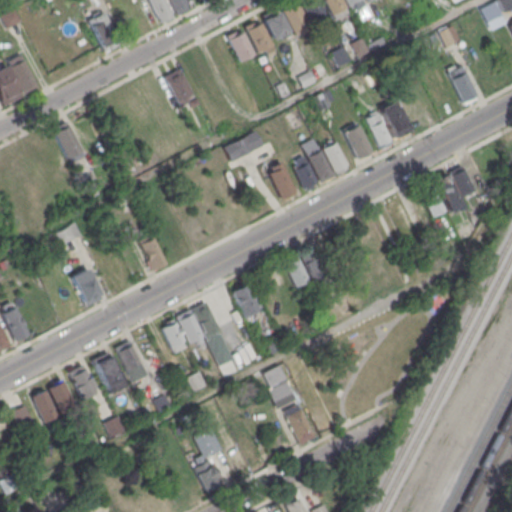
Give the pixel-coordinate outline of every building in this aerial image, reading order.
[(157,19),(146,0),(166,0),(172,11),(157,19)] [(172,11),(166,0),(184,0),(186,3),(172,11)] [(310,25),(297,0),(317,0),(326,17),(310,25)] [(330,16),(321,0),(340,0),(345,9),(330,16)] [(364,4),(361,0),(345,0),(350,11),(364,4)] [(511,7),(505,11),(499,0),(511,0),(511,7)] [(292,35),(279,10),(295,2),(308,27),(292,35)] [(5,26),(0,16),(0,13),(12,8),(18,20),(5,26)] [(271,38),(261,18),(277,10),(287,30),(271,38)] [(86,19),(102,11),(119,42),(102,51),(86,19)] [(255,52),(242,27),(258,19),(271,44),(255,52)] [(237,61),(224,35),(239,27),(252,53),(237,61)] [(336,65),(329,52),(341,46),(348,59),(336,65)] [(21,92),(5,62),(20,54),(35,84),(21,92)] [(1,104),(0,102),(0,66),(3,65),(19,95),(1,104)] [(461,100),(446,73),(460,66),(474,94),(461,100)] [(174,101),(162,77),(178,69),(190,94),(174,101)] [(301,87),(296,77),(308,71),(313,81),(301,87)] [(279,96),(273,85),(281,81),(286,92),(279,96)] [(319,109),(312,96),(320,91),(327,104),(319,109)] [(393,138),(378,109),(392,102),(407,131),(393,138)] [(377,147),(364,122),(376,116),(389,141),(377,147)] [(353,157),(340,131),(355,124),(368,149),(353,157)] [(65,160),(51,132),(66,125),(80,153),(65,160)] [(227,160),(221,147),(251,131),(258,144),(227,160)] [(317,182),(297,144),(310,137),(330,175),(317,182)] [(331,171),(318,146),(330,139),(343,164),(331,171)] [(299,186),(289,167),(302,161),(312,180),(299,186)] [(276,197),(264,172),(278,165),(290,190),(276,197)] [(459,194),(447,172),(460,165),(471,188),(459,194)] [(448,212),(432,181),(445,174),(461,205),(448,212)] [(431,215),(418,190),(430,184),(443,208),(431,215)] [(165,226),(175,256),(191,250),(181,221),(165,226)] [(58,244),(52,233),(67,225),(73,236),(58,244)] [(149,269),(134,240),(148,233),(163,262),(149,269)] [(308,279),(296,257),(309,250),(320,272),(308,279)] [(305,281),(294,258),(282,264),(293,287),(305,281)] [(80,302),(67,275),(83,267),(96,294),(80,302)] [(242,318),(228,292),(242,284),(255,310),(242,318)] [(201,336),(187,309),(201,302),(215,328),(201,336)] [(11,338),(0,316),(0,311),(12,305),(25,331),(11,338)] [(186,343),(172,317),(186,310),(200,336),(186,343)] [(171,352),(157,326),(171,319),(185,345),(171,352)] [(268,353),(261,340),(274,333),(281,346),(268,353)] [(127,379),(111,348),(126,340),(142,371),(127,379)] [(105,391),(89,360),(104,352),(120,383),(105,391)] [(78,398),(65,372),(78,365),(91,391),(78,398)] [(268,387),(260,373),(277,365),(284,379),(268,387)] [(191,390),(183,377),(196,370),(203,383),(191,390)] [(59,412),(46,386),(59,379),(72,405),(59,412)] [(40,420),(28,394),(41,388),(54,414),(40,420)] [(156,410),(150,399),(161,393),(167,404),(156,410)] [(17,427),(8,410),(22,403),(30,421),(17,427)] [(298,443),(281,411),(296,403),(312,435),(298,443)] [(107,436),(100,422),(114,415),(121,428),(107,436)] [(209,453),(203,441),(212,436),(218,448),(209,453)] [(245,469),(233,444),(222,449),(234,475),(245,469)] [(203,489),(191,466),(205,458),(217,482),(203,489)] [(2,492),(0,488),(0,478),(9,474),(15,485),(2,492)] [(287,511),(284,505),(298,498),(305,511),(287,511)]
